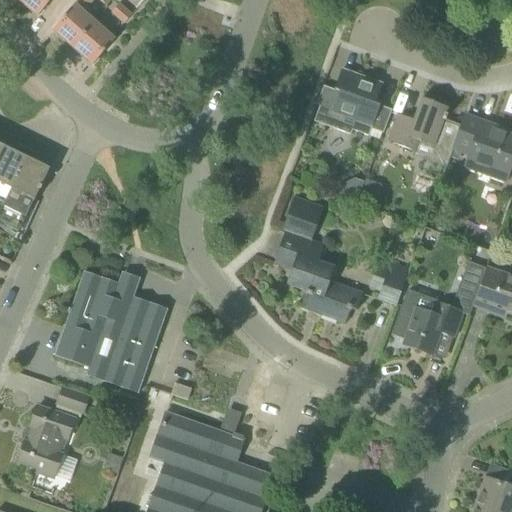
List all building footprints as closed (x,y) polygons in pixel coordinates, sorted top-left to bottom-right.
[(18,0),(38,17),(52,0),(18,0)] [(79,0),(53,30),(73,48),(93,24),(81,14),(92,1),(90,0),(79,0)] [(131,16),(122,8),(118,5),(111,14),(124,24),(131,16)] [(114,42),(93,24),(73,48),(93,66),(114,42)] [(341,71),(334,90),(339,92),(330,116),(319,112),(321,107),(320,106),(314,123),(350,135),(351,131),(368,137),(372,127),(379,107),(375,105),(382,86),(381,85),(379,90),(365,84),(366,80),(341,71)] [(450,159),(453,152),(461,127),(445,121),(447,116),(445,116),(447,110),(421,100),(413,122),(396,116),(387,142),(414,152),(415,146),(434,153),(430,163),(446,169),(450,159)] [(507,176),(511,161),(511,137),(481,127),(482,122),(465,116),(461,127),(453,152),(461,155),(466,157),(464,161),(507,176)] [(450,159),(458,162),(461,155),(453,152),(450,159)] [(0,202),(3,204),(23,165),(26,159),(25,159),(16,155),(13,160),(0,154),(0,202)] [(36,171),(23,165),(3,204),(0,210),(0,241),(4,233),(14,238),(17,232),(18,232),(34,201),(33,201),(39,191),(40,192),(42,188),(41,187),(49,170),(48,170),(48,171),(39,166),(36,171)] [(311,242),(323,211),(292,200),(281,232),(284,234),(279,250),(282,251),(280,256),(276,258),(273,265),(291,271),(286,285),(306,293),(301,309),(308,311),(311,310),(312,308),(318,311),(317,315),(345,325),(351,310),(356,312),(362,295),(329,283),(334,269),(318,263),(324,247),(311,242)] [(367,289),(379,293),(376,301),(395,308),(408,273),(389,266),(388,269),(376,265),(367,289)] [(511,279),(486,270),(473,306),(490,312),(491,308),(511,315),(511,279)] [(84,273),(54,357),(88,369),(86,377),(120,388),(120,389),(138,394),(167,311),(133,299),(136,291),(84,273)] [(431,356),(440,332),(453,337),(462,314),(436,304),(437,303),(408,292),(392,335),(405,340),(403,346),(431,356)] [(191,390),(186,388),(182,399),(187,401),(191,390)] [(88,399),(72,394),(62,390),(57,405),(83,414),(88,399)] [(54,479),(61,459),(74,421),(37,408),(30,427),(32,428),(26,444),(24,443),(17,463),(38,470),(36,473),(54,479)] [(166,414),(160,431),(150,459),(165,464),(148,511),(259,511),(272,477),(212,455),(220,433),(166,414)] [(486,479),(475,507),(489,511),(511,511),(511,475),(511,476),(511,478),(511,479),(509,488),(486,479)]
